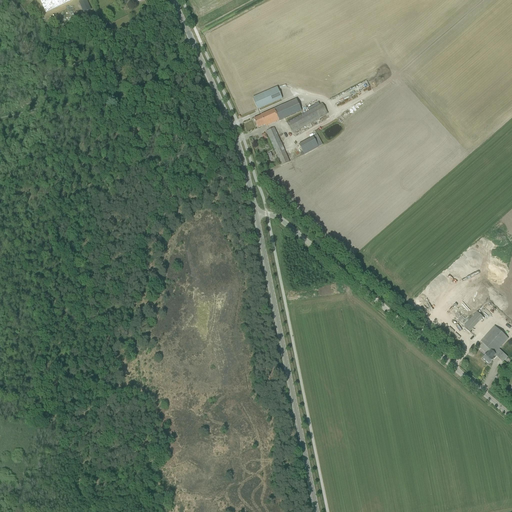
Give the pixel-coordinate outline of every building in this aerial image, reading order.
[(39,0),(46,13),(73,0),(39,0)] [(91,10),(86,0),(82,0),(78,2),(84,13),(91,10)] [(253,98),(258,109),(282,99),(277,88),(253,98)] [(253,119),(257,128),(265,125),(265,127),(270,125),(301,111),(296,100),(265,113),(260,115),(261,116),(253,119)] [(287,123),(292,133),(328,114),(322,104),(287,123)] [(268,131),(266,132),(268,137),(274,149),(274,150),(281,166),(289,162),(282,146),(281,145),(279,140),(276,132),(274,128),(268,131)] [(299,145),(304,155),(318,147),(322,145),(317,135),(313,137),(299,145)] [(463,325),(469,331),(482,317),(476,311),(463,325)] [(482,344),(479,347),(487,354),(482,359),(489,364),(493,359),(494,359),(496,357),(494,354),(499,349),(508,339),(503,335),(494,327),(480,342),(482,344)]
